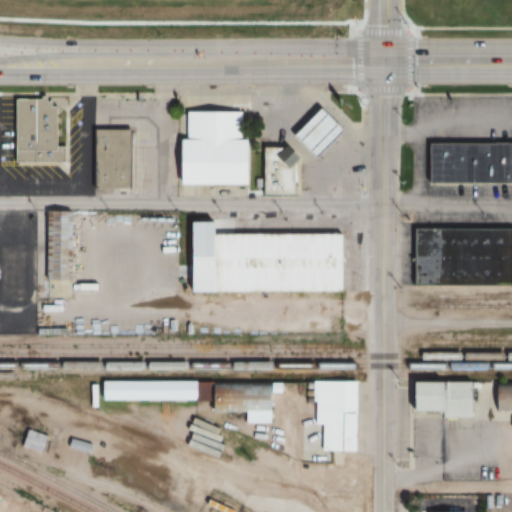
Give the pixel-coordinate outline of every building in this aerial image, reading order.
[(17,98),(52,99),(52,101),(56,101),(56,106),(61,106),(61,146),(70,146),(70,162),(18,162),(17,98)] [(284,137),(312,109),(334,131),(307,159),(284,137)] [(191,111),(234,112),(234,140),(237,140),(232,164),(237,186),(188,185),(188,182),(180,182),(181,141),(189,140),(191,111)] [(97,129),(134,129),(134,189),(99,189),(97,129)] [(422,146),(511,145),(511,184),(422,185),(422,146)] [(248,148),(277,148),(288,161),(287,195),(248,195),(248,148)] [(50,212),(48,280),(73,280),(74,212),(50,212)] [(405,230),(504,230),(504,235),(511,234),(511,293),(500,293),(500,285),(406,285),(405,230)] [(339,235),(340,291),(212,292),(211,236),(339,235)] [(0,299),(27,299),(27,247),(0,246),(0,299)] [(103,381),(103,399),(203,399),(203,381),(103,381)] [(413,382),(478,381),(478,418),(447,418),(447,411),(413,411),(413,382)] [(219,412),(250,412),(250,422),(280,422),(279,382),(218,383),(219,412)] [(319,382),(361,382),(361,412),(364,412),(364,451),(322,451),(323,423),(319,423),(319,382)] [(511,382),(498,382),(498,401),(503,401),(503,411),(511,410),(511,382)]
